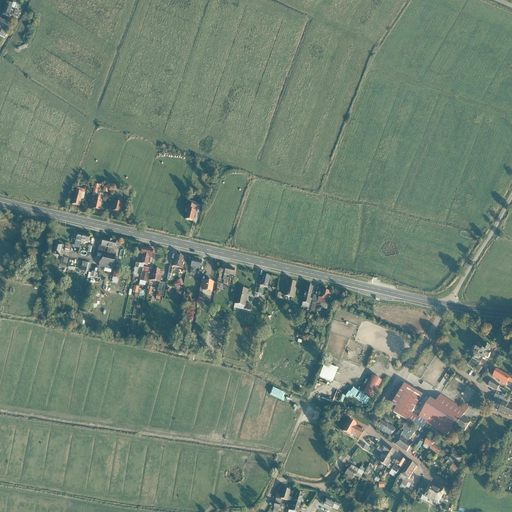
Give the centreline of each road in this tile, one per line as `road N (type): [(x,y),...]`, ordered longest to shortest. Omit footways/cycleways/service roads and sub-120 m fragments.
road 1 (secondary): [(0,202),(446,305)]
road 2 (track): [(281,458),(0,407)]
road 3 (residential): [(446,305),(511,194)]
road 4 (residential): [(511,420),(487,409),(484,390),(427,337)]
